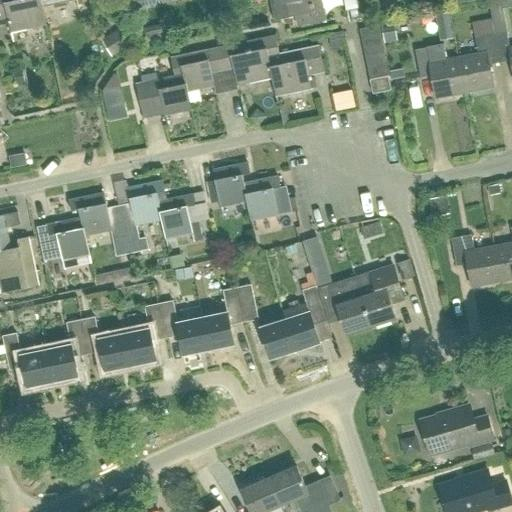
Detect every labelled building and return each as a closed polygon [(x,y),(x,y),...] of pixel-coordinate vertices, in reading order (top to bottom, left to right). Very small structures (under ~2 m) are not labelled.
[(11,33),(46,25),(40,0),(0,0),(0,20),(9,19),(11,33)] [(40,0),(46,25),(47,25),(43,7),(74,0),(40,0)] [(271,0),(275,20),(295,16),(297,25),(327,19),(323,0),(271,0)] [(360,0),(348,0),(351,10),(362,8),(360,0)] [(360,28),(363,42),(381,38),(379,25),(360,28)] [(398,40),(396,26),(383,28),(385,42),(398,40)] [(112,57),(134,44),(124,27),(102,40),(112,57)] [(511,31),(495,35),(501,62),(511,60),(511,31)] [(276,35),(219,47),(228,92),(239,89),(238,85),(273,78),(266,49),(279,46),(276,35)] [(490,64),(501,62),(495,35),(476,38),(479,54),(458,57),(465,93),(494,88),(490,64)] [(381,38),(363,42),(366,55),(384,51),(381,38)] [(266,49),(273,78),(277,97),(312,89),(309,76),(325,72),(320,45),(280,53),(279,46),(266,49)] [(465,93),(458,57),(440,61),(437,46),(416,50),(421,77),(433,75),(437,98),(465,93)] [(184,73),(189,92),(215,86),(216,94),(228,92),(219,47),(171,57),(174,69),(182,67),(184,73)] [(384,51),(366,55),(368,67),(386,63),(384,51)] [(386,63),(368,67),(371,79),(389,75),(386,63)] [(189,92),(184,73),(137,83),(144,118),(165,113),(165,116),(193,110),(189,92)] [(243,176),(244,175),(251,174),(249,162),(214,170),(221,207),(248,202),(252,220),(243,176)] [(245,183),(244,175),(243,176),(252,220),(279,215),(274,189),(282,187),(279,176),(245,183)] [(166,239),(157,194),(158,194),(158,193),(166,192),(164,180),(128,188),(132,204),(120,206),(126,237),(139,234),(137,225),(162,219),(166,239)] [(298,211),(290,188),(282,191),(290,214),(298,211)] [(166,239),(194,233),(194,235),(202,233),(200,222),(210,220),(204,192),(193,194),(168,199),(166,192),(158,194),(157,194),(166,239)] [(81,217),(90,255),(91,255),(87,236),(113,230),(105,193),(70,200),(72,211),(80,210),(81,217)] [(430,199),(433,217),(450,213),(447,196),(430,199)] [(0,251),(17,248),(13,248),(8,228),(21,225),(18,212),(0,215),(0,251)] [(90,255),(81,217),(48,225),(50,236),(58,234),(63,261),(90,255)] [(366,229),(369,240),(389,235),(386,223),(366,229)] [(511,227),(511,228),(511,242),(494,246),(501,282),(511,279),(511,227)] [(501,282),(494,246),(475,250),(472,235),(452,238),(457,266),(468,264),(473,287),(501,282)] [(20,247),(17,248),(0,251),(0,282),(2,293),(40,286),(30,237),(18,239),(20,247)] [(320,238),(303,243),(311,266),(327,261),(320,238)] [(356,278),(360,289),(372,327),(397,319),(392,303),(405,299),(394,265),(356,278)] [(178,274),(182,284),(198,277),(194,267),(178,274)] [(317,286),(327,320),(328,319),(329,324),(342,319),(347,335),(372,327),(360,289),(359,289),(362,297),(348,301),(342,282),(318,290),(317,286)] [(228,312),(203,318),(210,350),(235,344),(231,325),(259,319),(252,284),(223,290),(228,312)] [(315,324),(327,320),(317,286),(303,290),(310,312),(286,320),(296,351),(321,343),(315,324)] [(185,355),(210,350),(203,318),(178,323),(174,301),(160,304),(167,338),(180,335),(185,355)] [(150,329),(125,334),(131,366),(157,360),(153,341),(167,338),(160,304),(145,306),(150,329)] [(40,311),(20,314),(22,332),(42,330),(40,311)] [(81,320),(88,354),(102,352),(106,371),(131,366),(125,334),(100,339),(96,317),(81,320)] [(72,345),(47,350),(53,382),(79,377),(75,357),(88,354),(81,320),(67,323),(72,345)] [(296,351),(286,320),(261,327),(271,359),(296,351)] [(28,387),(53,382),(47,350),(22,355),(17,333),(3,336),(10,371),(24,368),(28,387)] [(474,419),(470,406),(445,413),(445,414),(422,421),(430,449),(468,438),(470,446),(494,439),(488,415),(474,419)] [(269,478),(281,506),(299,498),(304,511),(339,511),(342,511),(338,501),(340,500),(333,484),(321,489),(318,483),(307,488),(297,466),(269,478)] [(492,484),(488,470),(464,477),(464,478),(440,485),(448,511),(456,511),(487,503),(490,511),(511,503),(511,499),(506,480),(492,484)] [(266,511),(281,506),(269,478),(242,490),(252,511),(251,511),(266,511)]
